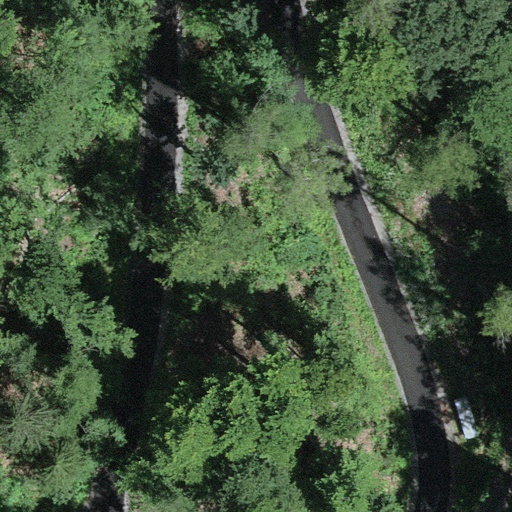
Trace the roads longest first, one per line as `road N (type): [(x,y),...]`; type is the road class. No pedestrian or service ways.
road 1 (track): [(285,0),(435,417),(431,511)]
road 2 (track): [(111,511),(164,165),(158,0)]
